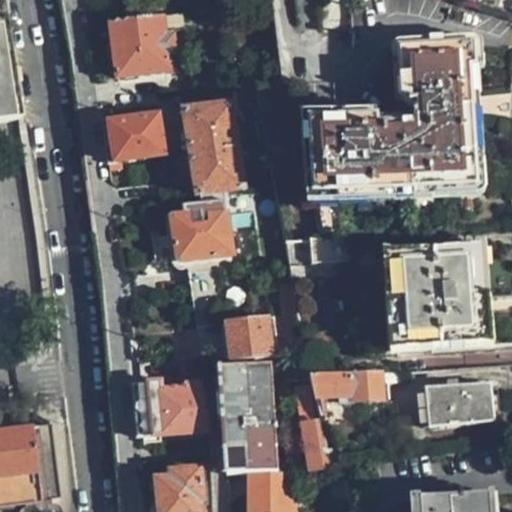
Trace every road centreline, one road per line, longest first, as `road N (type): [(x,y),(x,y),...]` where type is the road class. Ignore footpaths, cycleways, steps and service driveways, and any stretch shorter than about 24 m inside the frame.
road 1 (residential): [(37,0),(97,511)]
road 2 (residential): [(349,100),(379,22),(447,19),(511,39)]
